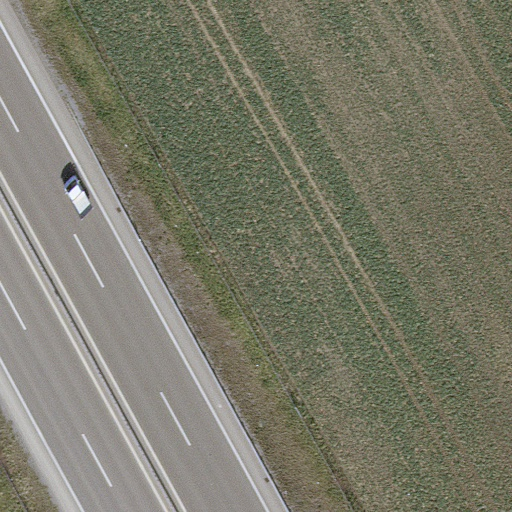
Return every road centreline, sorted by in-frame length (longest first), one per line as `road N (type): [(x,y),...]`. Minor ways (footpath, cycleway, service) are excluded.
road 1 (motorway): [(236,511),(0,82)]
road 2 (motorway): [(0,280),(126,511)]
